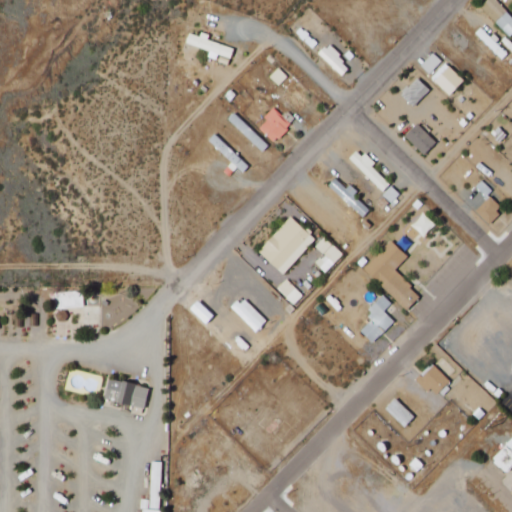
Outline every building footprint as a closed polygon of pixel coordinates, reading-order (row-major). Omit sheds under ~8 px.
[(504,10),(494,0),(484,0),(478,6),(493,21),(504,10)] [(494,23),(508,36),(511,31),(511,18),(504,11),(494,23)] [(474,32),(500,59),(507,53),(490,35),(488,36),(479,27),(474,32)] [(232,48),(205,39),(207,34),(199,32),(197,36),(187,33),(184,42),(229,58),(232,48)] [(349,66),(325,44),(317,53),(340,75),(349,66)] [(462,80),(444,63),(430,78),(448,95),(462,80)] [(277,85),(286,77),(276,67),(267,76),(277,85)] [(428,89),(414,77),(398,94),(412,106),(428,89)] [(261,117),(264,120),(257,128),(273,142),(289,124),(271,107),(261,117)] [(260,151),(266,145),(232,112),(225,119),(260,151)] [(434,142),(415,123),(403,135),(421,155),(434,142)] [(206,140),(232,164),(240,173),(247,166),(212,134),(206,140)] [(388,185),(370,166),(371,164),(356,149),(347,157),(381,192),(388,185)] [(346,187),(344,188),(333,178),(327,185),(360,217),(369,209),(346,187)] [(398,194),(389,185),(380,195),(389,203),(398,194)] [(500,208),(488,196),(473,211),(486,223),(500,208)] [(422,236),(433,224),(421,213),(410,225),(422,236)] [(317,240),(284,275),(279,270),(280,269),(266,256),(298,222),(317,240)] [(324,272),(341,254),(323,237),(314,246),(322,254),(314,262),(324,272)] [(393,241),(410,256),(397,270),(413,286),(412,288),(422,298),(408,312),(387,292),(389,290),(366,269),(393,241)] [(365,257),(369,261),(365,265),(361,261),(365,257)] [(301,295),(285,278),(275,288),(291,305),(301,295)] [(54,291),(85,290),(85,306),(54,307),(54,291)] [(396,321),(387,330),(374,343),(362,331),(373,320),(370,317),(373,313),(369,310),(384,295),(393,303),(385,311),(396,321)] [(254,331),(265,320),(240,297),(230,308),(254,331)] [(62,310),(67,311),(69,316),(66,321),(61,321),(57,318),(57,313),(62,310)] [(435,365),(451,381),(447,385),(451,388),(444,395),(441,392),(439,394),(432,388),(429,392),(422,385),(423,384),(417,379),(421,375),(423,377),(424,376),(422,374),(430,365),(433,368),(435,365)] [(151,388),(145,408),(143,408),(142,411),(133,409),(134,405),(106,398),(111,378),(124,382),(124,380),(135,383),(134,384),(151,388)] [(504,393),(499,398),(493,393),(499,387),(504,393)] [(397,398),(416,416),(406,427),(387,409),(397,398)] [(486,413),(480,420),(473,414),(480,407),(486,413)] [(511,469),(511,440),(496,457),(510,471),(511,469)] [(383,452),(385,452),(386,451),(388,450),(389,449),(389,447),(389,445),(388,444),(386,443),(384,442),(383,442),(381,443),(380,445),(379,446),(379,448),(380,450),(381,451),(383,452)] [(397,465),(399,465),(401,465),(402,464),(403,462),(403,460),(403,458),(402,457),(400,456),(399,455),(397,456),(395,456),(394,458),(393,459),(393,461),(394,463),(395,464),(397,465)] [(410,463),(417,456),(426,464),(419,471),(410,463)] [(160,511),(161,510),(159,510),(161,462),(149,461),(148,499),(140,499),(139,511),(160,511)]
